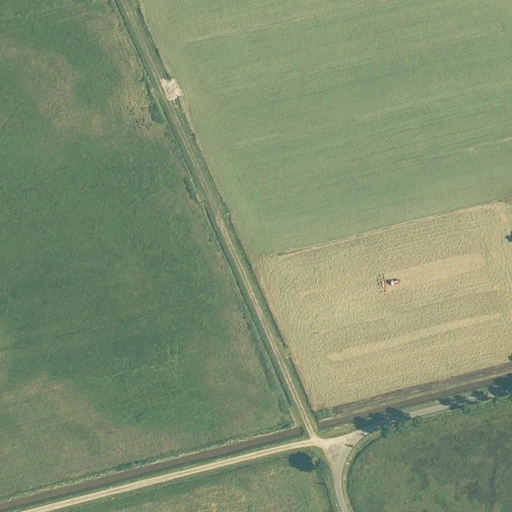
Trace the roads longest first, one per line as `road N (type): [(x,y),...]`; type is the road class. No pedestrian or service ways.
road 1 (track): [(313,441),(124,0)]
road 2 (track): [(322,440),(35,511)]
road 3 (unclassified): [(344,511),(340,457),(366,428),(511,391)]
